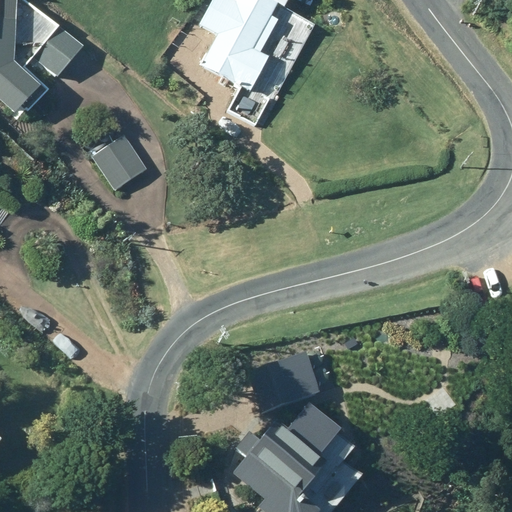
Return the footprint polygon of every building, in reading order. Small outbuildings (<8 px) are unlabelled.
[(30,112),(48,89),(23,69),(34,56),(59,76),(83,47),(27,0),(0,0),(0,97),(17,112),(22,106),(30,112)] [(284,0),(214,0),(201,25),(219,34),(202,64),(222,74),(214,88),(225,94),(232,80),(251,91),(270,56),(262,52),(278,22),(271,18),(275,9),(279,11),(284,0)] [(125,135),(93,157),(115,190),(147,168),(125,135)] [(264,420),(299,404),(286,375),(282,376),(280,372),(275,374),(271,365),(247,376),(253,389),(251,390),(264,420)] [(286,423),(287,433),(271,419),(264,426),(254,438),(257,440),(243,456),(229,473),(240,482),(260,499),(253,507),(259,511),(312,511),(314,510),(294,492),(320,461),(296,441),(306,440),(313,432),(312,421),(304,414),(293,415),(286,423)]
